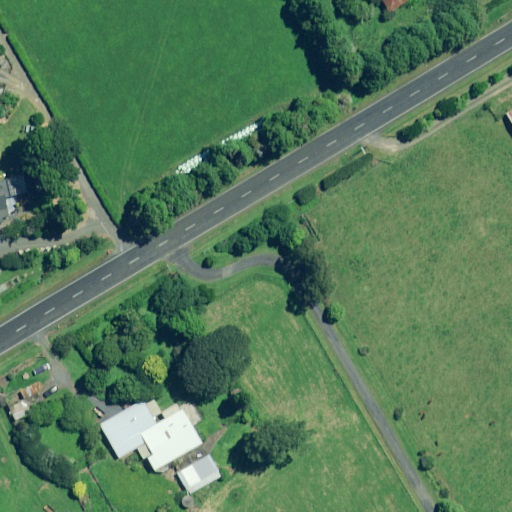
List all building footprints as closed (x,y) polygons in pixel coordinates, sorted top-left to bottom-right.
[(407,0),(379,0),(388,13),(407,0)] [(37,392),(33,384),(19,392),(23,400),(37,392)] [(167,408),(171,415),(156,424),(143,401),(99,425),(117,459),(135,448),(142,461),(146,458),(153,471),(165,464),(202,444),(192,427),(204,421),(189,395),(167,408)] [(29,415),(25,405),(9,411),(13,421),(29,415)] [(220,477),(208,456),(176,474),(188,495),(220,477)]
